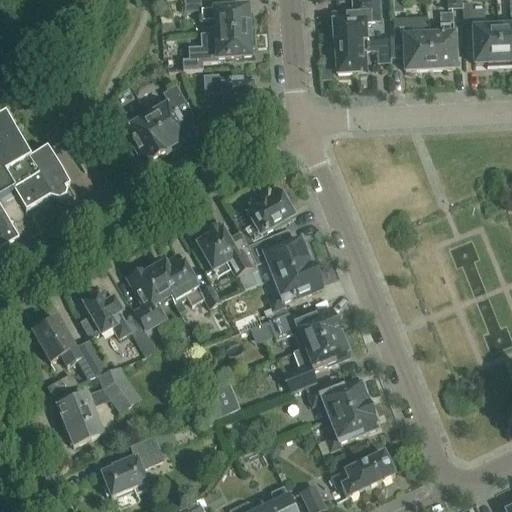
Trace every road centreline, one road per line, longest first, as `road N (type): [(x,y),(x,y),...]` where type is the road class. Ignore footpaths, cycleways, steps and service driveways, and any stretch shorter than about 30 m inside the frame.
road 1 (residential): [(300,125),(449,493)]
road 2 (residential): [(0,305),(300,125)]
road 3 (tertiary): [(300,125),(511,112)]
road 4 (tertiary): [(289,0),(300,125)]
road 5 (residential): [(44,511),(0,400)]
